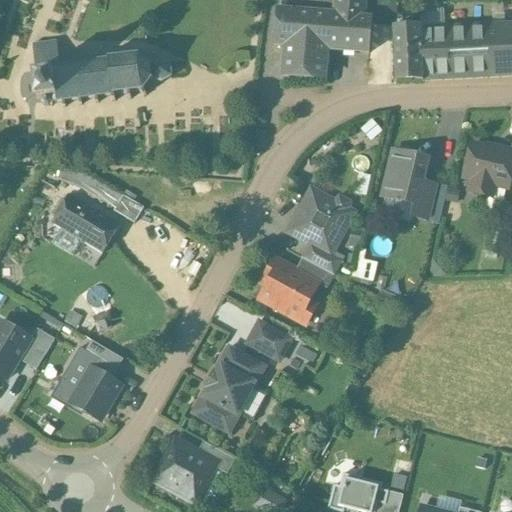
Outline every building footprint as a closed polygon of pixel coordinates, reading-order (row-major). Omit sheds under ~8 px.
[(281,0),(280,12),(329,16),(331,0),(325,0),(281,0)] [(336,0),(331,0),(329,16),(327,52),(369,55),(372,19),(363,19),(364,0),(336,0)] [(397,3),(375,2),(373,31),(391,32),(391,28),(395,28),(397,3)] [(280,12),(279,12),(275,47),(286,48),(283,78),(324,81),(327,52),(329,16),(280,12)] [(511,25),(483,27),(485,79),(511,78),(511,25)] [(395,28),(391,28),(391,32),(393,83),(421,82),(421,81),(485,79),(483,27),(419,30),(419,27),(395,28)] [(122,59),(110,61),(110,55),(106,55),(107,61),(94,63),(93,57),(89,58),(90,63),(78,65),(77,59),(73,59),(74,66),(62,67),(61,61),(59,62),(56,43),(33,46),(36,77),(33,77),(36,100),(42,100),(41,101),(41,105),(45,108),(49,108),(50,107),(52,108),(54,105),(62,104),(62,109),(66,109),(66,104),(78,102),(79,107),(83,107),(82,101),(95,100),(95,105),(99,105),(98,99),(111,97),(112,103),(116,103),(115,97),(127,96),(128,101),(132,101),(131,95),(141,94),(144,99),(147,97),(144,92),(151,83),(156,85),(157,83),(160,83),(160,84),(161,84),(163,83),(170,79),(172,78),(171,77),(170,67),(170,65),(168,65),(160,63),(160,62),(158,62),(157,62),(157,63),(154,64),(153,62),(148,65),(140,59),(141,53),(137,52),(136,58),(126,59),(126,53),(122,53),(122,59)] [(511,155),(510,155),(472,146),(464,180),(472,181),(474,185),(472,194),(491,198),(494,187),(508,190),(511,179),(511,173),(511,155)] [(427,161),(394,153),(383,199),(415,207),(416,207),(421,184),(427,161)] [(98,179),(88,188),(98,200),(108,191),(98,179)] [(435,187),(421,184),(416,207),(415,207),(412,219),(426,222),(435,187)] [(335,205),(311,192),(288,234),(310,246),(330,257),(332,253),(353,215),(347,211),(349,205),(340,200),(335,205)] [(144,209),(123,197),(114,213),(135,225),(144,209)] [(119,228),(69,198),(52,226),(103,255),(119,228)] [(330,257),(310,246),(302,260),(334,277),(344,260),(332,253),(330,257)] [(334,277),(302,260),(296,272),(319,285),(318,286),(327,291),(334,277)] [(296,272),(275,261),(264,281),(269,284),(260,302),(305,327),(315,308),(308,304),(318,286),(319,285),(296,272)] [(375,265),(362,262),(357,279),(371,282),(375,265)] [(280,336),(259,324),(247,345),(268,357),(280,336)] [(7,329),(0,341),(0,383),(4,386),(18,362),(35,372),(53,342),(36,332),(30,342),(7,329)] [(102,425),(125,387),(115,383),(115,374),(123,361),(91,342),(86,352),(80,349),(50,399),(64,408),(67,404),(102,425)] [(311,372),(318,352),(297,345),(290,365),(311,372)] [(266,369),(229,349),(218,369),(220,370),(217,377),(213,375),(206,388),(209,390),(206,397),(203,396),(192,416),(229,436),(240,416),(238,415),(253,388),(255,389),(266,369)] [(358,388),(351,385),(345,395),(352,399),(358,388)] [(198,454),(176,442),(154,483),(194,505),(196,502),(201,501),(209,487),(207,481),(214,469),(217,464),(198,454)] [(236,461),(203,443),(198,454),(217,464),(214,469),(227,476),(236,461)] [(375,511),(382,486),(343,477),(340,488),(334,486),(328,511),(331,511),(375,511)] [(279,511),(284,504),(263,492),(255,506),(265,511),(279,511)]
